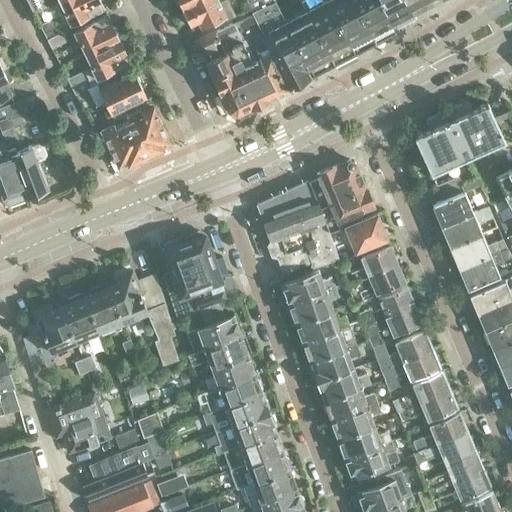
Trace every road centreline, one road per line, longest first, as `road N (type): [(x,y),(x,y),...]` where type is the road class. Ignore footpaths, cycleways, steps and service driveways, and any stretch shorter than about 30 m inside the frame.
road 1 (residential): [(511,458),(360,102)]
road 2 (residential): [(336,511),(221,168)]
road 3 (residential): [(4,0),(113,211)]
road 4 (residential): [(221,168),(142,0)]
road 5 (secondary): [(511,4),(360,102)]
road 6 (secondary): [(360,102),(502,39)]
road 7 (secondary): [(221,168),(360,102)]
road 8 (secondary): [(0,259),(113,211)]
